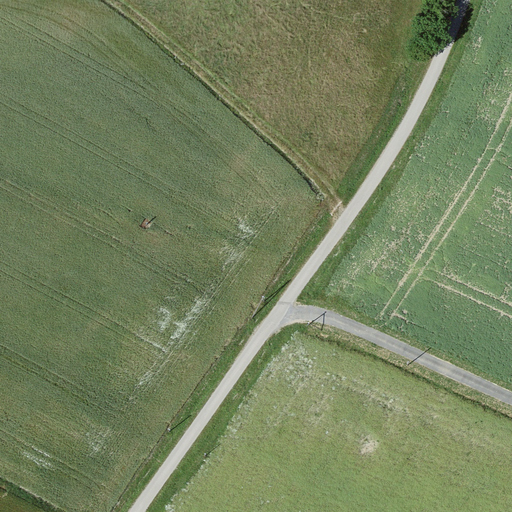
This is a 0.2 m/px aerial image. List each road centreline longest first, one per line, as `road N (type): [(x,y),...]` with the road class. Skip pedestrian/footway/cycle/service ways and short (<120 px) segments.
road 1 (track): [(138,511),(405,135),(467,0)]
road 2 (track): [(268,326),(314,313),(511,400)]
